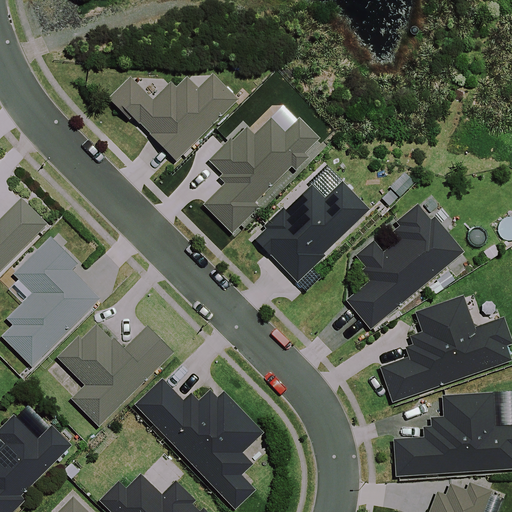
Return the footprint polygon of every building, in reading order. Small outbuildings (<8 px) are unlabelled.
[(128,79),(106,100),(120,115),(123,112),(175,164),(238,103),(211,75),(195,90),(184,79),(173,89),(168,84),(150,102),(128,79)] [(281,135),(267,120),(250,137),(244,131),(230,145),(228,142),(206,163),(226,183),(201,207),(230,236),(256,211),(251,205),(290,167),(294,171),(306,160),(301,155),(315,142),(295,121),(281,135)] [(264,232),(252,243),(292,284),(366,213),(339,185),(323,200),(310,186),(282,213),(280,211),(261,229),(264,232)] [(0,223),(0,272),(44,226),(20,203),(0,223)] [(462,253),(421,205),(391,231),(400,242),(387,253),(377,242),(353,263),(370,283),(345,304),(369,332),(462,253)] [(79,267),(52,240),(14,277),(32,295),(8,320),(14,325),(1,338),(31,368),(97,302),(70,275),(79,267)] [(511,343),(511,340),(504,316),(475,326),(464,293),(416,309),(423,329),(410,333),(413,342),(407,344),(411,354),(380,365),(392,398),(511,357),(508,345),(511,343)] [(97,324),(59,359),(86,387),(71,401),(95,426),(173,355),(148,329),(123,352),(97,324)] [(183,405),(161,382),(133,409),(231,511),(252,491),(237,475),(248,465),(238,454),(259,434),(222,395),(216,402),(208,394),(198,403),(192,396),(183,405)] [(423,425),(424,436),(391,438),(393,475),(511,466),(511,423),(494,425),(492,390),(443,394),(445,414),(431,415),(432,424),(423,425)] [(37,441),(13,418),(0,431),(0,511),(14,511),(19,507),(15,503),(69,446),(50,427),(37,441)] [(115,485),(96,504),(104,511),(200,511),(172,485),(159,499),(138,478),(123,493),(115,485)] [(451,482),(447,492),(440,489),(430,511),(410,511),(405,510),(404,511),(482,511),(492,489),(470,481),(467,489),(451,482)] [(86,511),(74,499),(61,511),(86,511)]
